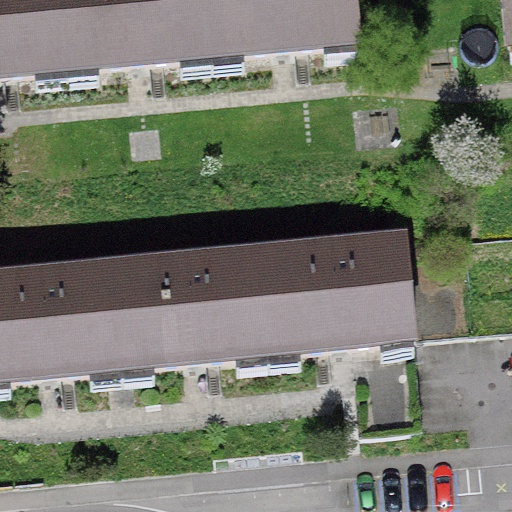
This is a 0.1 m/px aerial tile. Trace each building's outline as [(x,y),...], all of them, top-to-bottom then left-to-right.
[(0,0),(0,104),(65,98),(55,0),(0,0)] [(55,0),(65,98),(213,84),(205,0),(55,0)] [(205,0),(213,84),(355,70),(347,0),(205,0)] [(511,57),(511,0),(502,0),(508,58),(511,57)] [(259,267),(270,381),(409,368),(398,255),(259,267)] [(112,281),(123,394),(270,381),(259,267),(112,281)] [(0,405),(123,394),(112,281),(0,291),(0,405)]
